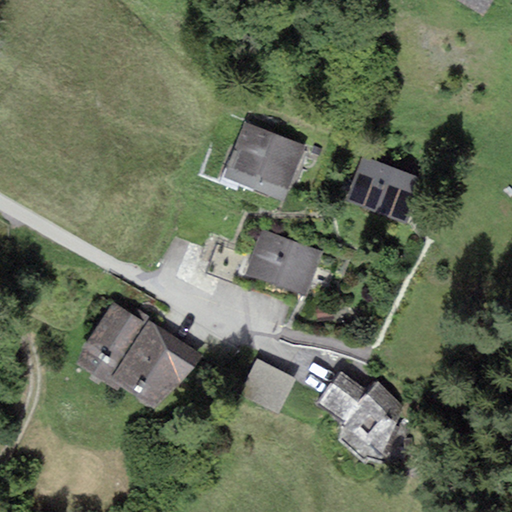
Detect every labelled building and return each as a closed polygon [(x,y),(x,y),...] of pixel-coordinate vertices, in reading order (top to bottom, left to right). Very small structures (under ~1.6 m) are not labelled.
[(489,0),(442,0),(477,21),(489,0)] [(304,152),(246,127),(225,175),(283,200),(304,152)] [(426,188),(366,162),(347,204),(407,231),(426,188)] [(324,259),(261,233),(242,280),(305,305),(324,259)] [(207,347),(119,298),(87,356),(175,405),(207,347)] [(295,388),(253,368),(236,402),(278,423),(295,388)] [(366,401),(338,380),(318,411),(345,425),(376,464),(413,426),(379,389),(366,401)]
